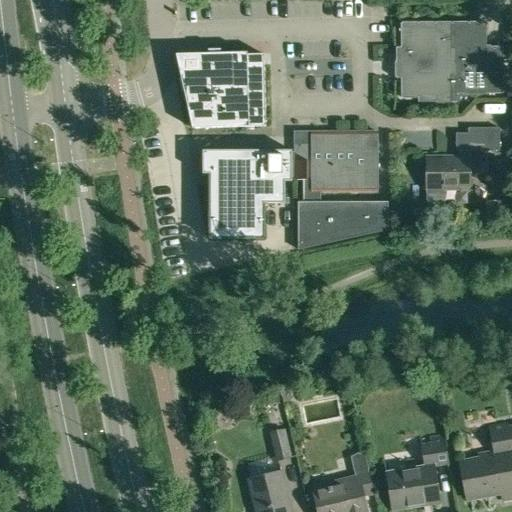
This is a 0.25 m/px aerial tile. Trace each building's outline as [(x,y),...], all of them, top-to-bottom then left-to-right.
[(486,24),(452,24),(400,24),(400,48),(395,48),(396,79),(400,79),(400,98),(417,98),(417,103),(452,103),(452,98),(456,98),(456,94),(463,94),(463,95),(485,95),(485,94),(503,94),(503,48),(486,48),(486,24)] [(264,55),(247,55),(247,53),(220,54),(220,50),(208,50),(208,54),(176,55),(181,79),(179,79),(182,92),(184,92),(192,129),(265,127),(264,55)] [(458,151),(458,157),(426,157),(426,200),(429,204),(433,207),(438,207),(442,204),(445,200),(444,186),(469,186),(469,151),(499,151),(499,128),(468,128),(468,134),(455,134),(455,151),(458,151)] [(293,161),(293,180),(303,180),(303,203),(298,203),(297,252),(311,239),(354,230),(387,229),(387,207),(374,207),(374,203),(319,203),(319,191),(323,191),(323,192),(350,192),(350,190),(361,190),(361,192),(378,192),(377,133),(366,133),(361,133),(361,135),(349,135),(349,133),(323,133),(323,135),(310,135),(294,135),(294,144),(293,161)] [(293,161),(293,151),(289,151),(289,154),(269,154),(269,150),(202,150),(202,173),(209,173),(208,238),(264,238),(264,203),(284,203),(284,181),(292,181),(292,180),(293,180),(293,161)] [(291,387),(279,387),(283,403),(290,401),(293,396),(291,387)] [(462,463),(469,500),(501,495),(502,502),(511,500),(511,476),(510,467),(511,466),(511,427),(507,428),(507,425),(489,428),(493,453),(478,455),(479,460),(462,463)] [(283,431),(270,434),(276,461),(290,458),(283,431)] [(419,440),(423,467),(384,473),(390,511),(394,511),(424,507),(423,503),(432,502),(432,506),(440,505),(434,468),(448,466),(444,436),(429,439),(430,444),(421,446),(420,440),(419,440)] [(375,495),(369,470),(364,453),(352,458),(357,480),(343,483),(344,487),(332,490),(331,488),(327,489),(328,491),(316,494),(313,482),(312,482),(318,511),(364,511),(361,498),(375,495)] [(249,467),(252,480),(247,481),(254,511),(289,511),(281,473),(278,473),(275,460),(249,467)]
